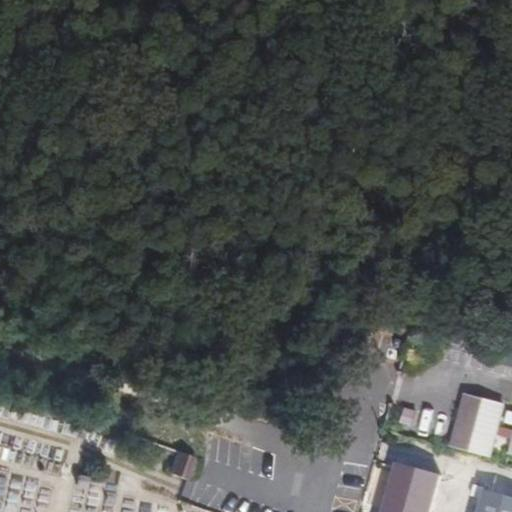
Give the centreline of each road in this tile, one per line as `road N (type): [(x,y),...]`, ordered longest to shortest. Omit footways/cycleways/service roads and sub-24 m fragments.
road 1 (track): [(205,415),(0,348)]
road 2 (residential): [(314,511),(355,357)]
